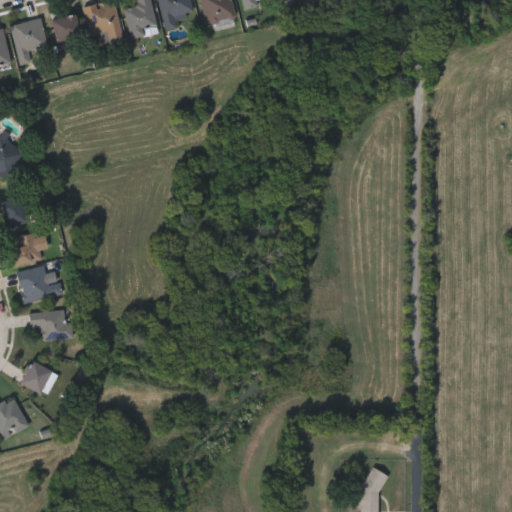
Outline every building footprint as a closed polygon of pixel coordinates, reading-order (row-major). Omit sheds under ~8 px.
[(104,44),(102,33),(89,35),(84,5),(109,0),(115,0),(122,41),(104,44)] [(131,37),(124,6),(136,4),(135,0),(150,0),(158,32),(131,37)] [(191,0),(194,12),(175,16),(177,25),(165,28),(158,0),(191,0)] [(231,0),(235,16),(204,22),(200,0),(231,0)] [(256,0),(258,5),(244,8),(242,0),(256,0)] [(81,34),(57,41),(50,19),(74,12),(81,34)] [(10,24),(41,17),(48,45),(28,50),(31,61),(20,64),(10,24)] [(13,67),(0,70),(0,27),(3,27),(13,67)] [(0,134),(1,133),(27,149),(8,180),(0,174),(0,134)] [(28,221),(7,227),(0,205),(0,201),(20,195),(28,221)] [(12,233),(40,233),(40,261),(12,261),(12,233)] [(63,293),(24,302),(17,272),(44,265),(48,284),(60,281),(63,293)] [(73,337),(43,340),(41,327),(30,328),(28,312),(64,308),(65,321),(72,321),(73,337)] [(20,382),(30,360),(57,372),(47,395),(20,382)] [(2,437),(0,432),(0,400),(14,395),(28,425),(2,437)] [(359,511),(382,511),(382,474),(371,474),(371,485),(360,485),(359,511)]
